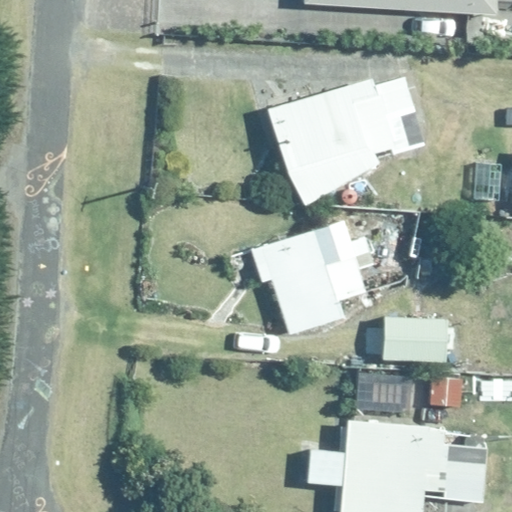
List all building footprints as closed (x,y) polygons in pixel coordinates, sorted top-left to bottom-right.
[(493,12),(493,0),(300,0),(300,7),(493,12)] [(367,72),(257,111),(297,207),(374,163),(370,151),(385,146),(387,153),(404,146),(396,123),(414,116),(398,72),(370,82),(367,72)] [(257,246),(254,248),(289,334),(341,313),(335,298),(359,289),(351,269),(372,261),(360,232),(347,238),(338,214),(257,246)] [(460,375),(423,373),(422,405),(459,406),(460,375)] [(448,422),(342,417),(341,449),(304,447),(302,480),(336,482),(333,511),(418,511),(419,498),(478,501),(481,443),(447,442),(448,422)]
